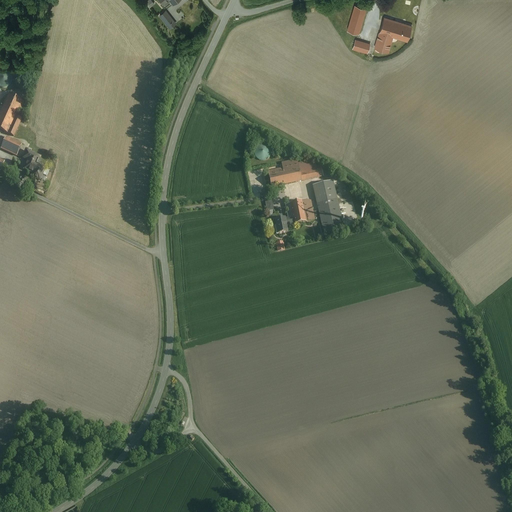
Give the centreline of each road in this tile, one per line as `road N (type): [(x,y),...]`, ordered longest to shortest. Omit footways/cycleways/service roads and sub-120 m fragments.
road 1 (tertiary): [(226,15),(184,107),(163,185),(165,369)]
road 2 (unclassified): [(190,421),(269,511)]
